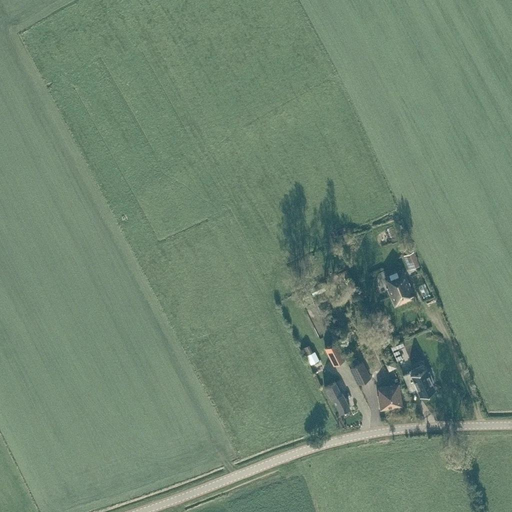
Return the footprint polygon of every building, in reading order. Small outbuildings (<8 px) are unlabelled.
[(380,231),(371,233),(373,243),(382,241),(380,231)] [(412,251),(404,254),(409,269),(418,265),(412,251)] [(409,284),(408,285),(407,282),(408,282),(402,268),(384,276),(389,286),(386,287),(394,305),(414,297),(409,284)] [(322,283),(310,289),(313,296),(325,290),(322,283)] [(325,348),(333,364),(344,359),(336,342),(325,348)] [(411,361),(418,358),(412,346),(405,349),(411,361)] [(398,348),(393,350),(397,360),(402,358),(398,348)] [(317,360),(313,352),(306,356),(310,364),(317,360)] [(357,384),(370,377),(362,361),(349,368),(357,384)] [(435,389),(434,389),(431,381),(433,381),(429,371),(427,372),(425,368),(426,368),(425,368),(423,364),(409,370),(409,371),(402,374),(409,391),(413,389),(412,388),(415,386),(419,396),(435,390),(435,389)] [(342,392),(341,393),(335,381),(324,386),(330,399),(332,398),(339,412),(349,407),(342,392)] [(378,387),(379,393),(379,394),(377,394),(380,409),(401,405),(397,384),(378,387)]
